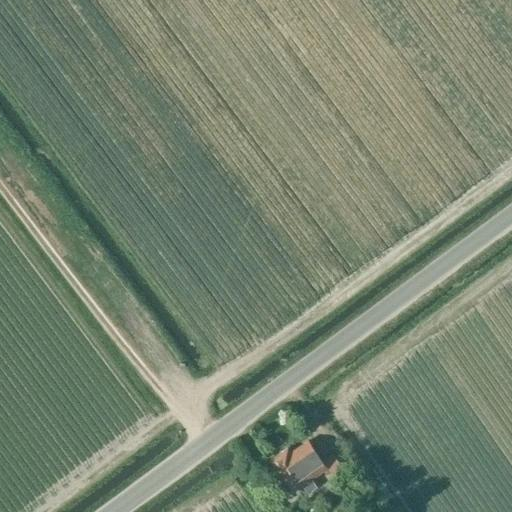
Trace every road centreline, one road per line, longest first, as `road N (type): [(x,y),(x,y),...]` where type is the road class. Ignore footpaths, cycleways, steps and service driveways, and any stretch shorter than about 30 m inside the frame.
road 1 (tertiary): [(112,511),(511,217)]
road 2 (track): [(0,182),(202,446)]
